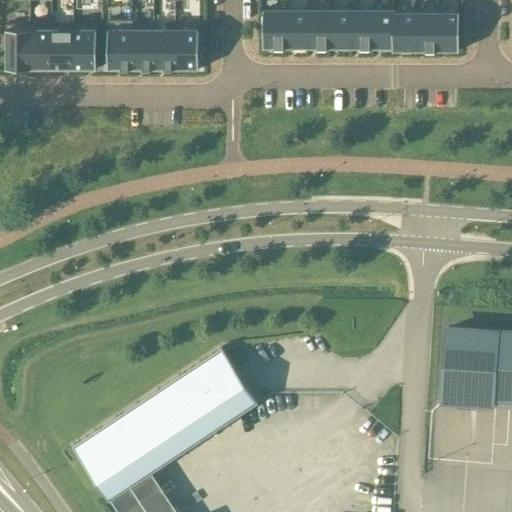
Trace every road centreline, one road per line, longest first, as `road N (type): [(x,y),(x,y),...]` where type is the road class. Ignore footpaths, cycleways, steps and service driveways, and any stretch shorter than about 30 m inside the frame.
road 1 (secondary): [(0,317),(115,272),(200,252),(343,240),(425,244)]
road 2 (secondary): [(425,214),(315,211),(193,223),(0,282)]
road 3 (unclassified): [(409,511),(425,244)]
road 4 (residential): [(490,77),(234,77)]
road 5 (residential): [(234,77),(205,94),(0,96)]
